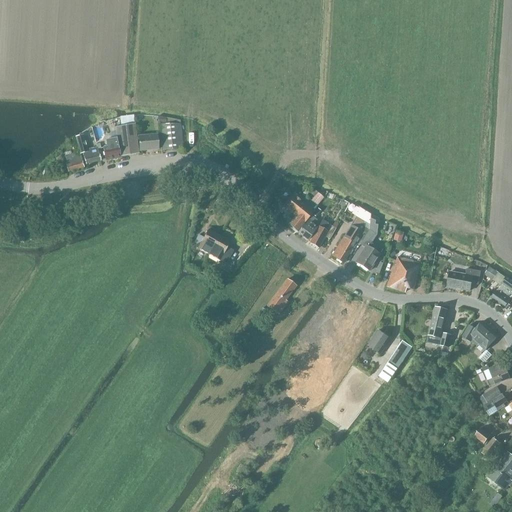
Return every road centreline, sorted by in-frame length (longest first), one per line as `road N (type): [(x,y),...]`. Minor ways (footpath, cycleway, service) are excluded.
road 1 (tertiary): [(511,341),(471,303),(400,299),(355,282),(191,158),(53,187),(0,182)]
road 2 (track): [(495,237),(332,155),(288,155),(255,207)]
road 3 (track): [(156,423),(171,377),(160,344),(131,319),(90,380)]
road 4 (track): [(131,319),(179,227),(191,158)]
